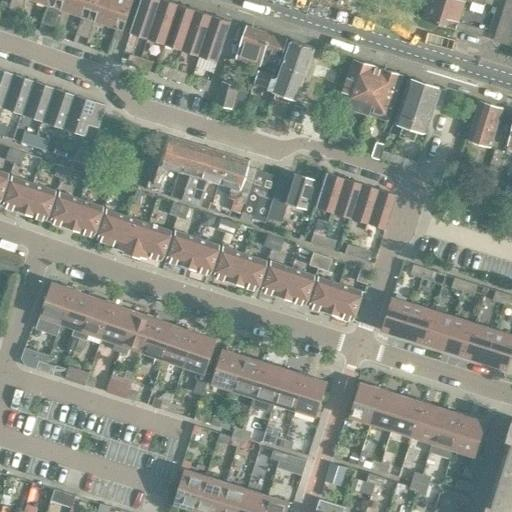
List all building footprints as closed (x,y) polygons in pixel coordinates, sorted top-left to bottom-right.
[(17,2),(12,0),(10,0),(7,11),(13,13),(17,2)] [(55,0),(54,6),(60,8),(82,15),(88,17),(93,0),(55,0)] [(93,0),(88,17),(94,19),(116,26),(123,29),(132,0),(93,0)] [(140,0),(130,31),(147,37),(159,0),(140,0)] [(159,0),(147,37),(165,43),(178,3),(169,0),(159,0)] [(427,3),(422,17),(455,28),(458,20),(464,0),(419,0),(427,3)] [(23,4),(17,2),(13,13),(20,15),(23,4)] [(60,8),(54,6),(48,3),(45,11),(51,13),(58,15),(60,8)] [(165,43),(182,49),(195,9),(178,3),(165,43)] [(511,8),(504,6),(501,14),(510,17),(511,12),(511,8)] [(182,49),(199,54),(212,14),(195,9),(182,49)] [(51,13),(45,11),(41,22),(48,24),(51,13)] [(58,15),(51,13),(48,24),(54,26),(58,15)] [(212,14),(199,54),(217,61),(231,21),(212,14)] [(501,14),(498,23),(508,26),(510,17),(501,14)] [(94,19),(88,17),(82,15),(79,22),(85,25),(92,27),(94,19)] [(472,25),(458,20),(455,28),(469,32),(472,25)] [(82,36),(85,25),(79,22),(75,34),(82,36)] [(498,23),(496,31),(505,34),(508,26),(498,23)] [(260,65),(262,60),(262,59),(279,64),(287,38),(246,24),(235,57),(248,61),(245,70),(252,72),(257,64),(260,65)] [(92,27),(85,25),(82,36),(88,38),(92,27)] [(482,36),(484,29),(472,25),(469,32),(482,36)] [(123,29),(116,26),(112,37),(119,39),(123,29)] [(493,40),(502,43),(505,34),(496,31),(493,40)] [(511,36),(505,34),(502,43),(511,46),(511,45),(511,36)] [(254,83),(276,90),(274,97),(286,102),(289,95),(297,97),(315,46),(291,39),(278,76),(275,78),(273,78),(274,76),(258,70),(254,83)] [(127,63),(138,67),(141,57),(130,53),(127,63)] [(141,57),(138,67),(149,71),(153,61),(141,57)] [(338,103),(388,120),(402,74),(353,59),(338,103)] [(161,75),(173,79),(176,69),(164,65),(161,75)] [(0,105),(11,73),(0,69),(0,105)] [(176,69),(173,79),(183,82),(187,72),(176,69)] [(11,73),(0,105),(0,106),(20,113),(31,80),(11,73)] [(195,86),(207,90),(210,80),(199,77),(195,86)] [(394,121),(403,124),(399,135),(414,140),(417,128),(426,131),(440,90),(438,86),(411,78),(408,80),(394,121)] [(31,80),(20,113),(40,120),(52,87),(31,80)] [(216,103),(232,108),(239,86),(223,81),(216,103)] [(72,94),(52,87),(40,120),(61,127),(72,94)] [(72,94),(61,127),(82,134),(86,123),(97,127),(105,105),(72,94)] [(468,139),(490,146),(502,107),(480,100),(468,139)] [(290,115),(298,118),(302,106),(294,104),(290,115)] [(19,141),(32,146),(35,136),(23,131),(19,141)] [(328,141),(343,147),(346,137),(331,132),(328,141)] [(168,168),(178,171),(187,141),(167,135),(152,181),(163,184),(168,168)] [(35,136),(32,146),(45,150),(48,140),(35,136)] [(190,203),(192,197),(194,189),(207,150),(207,147),(187,141),(178,171),(187,174),(184,184),(181,194),(180,196),(179,199),(184,201),(190,203)] [(371,156),(379,159),(384,143),(376,141),(371,156)] [(4,159),(12,161),(16,150),(8,147),(4,159)] [(204,180),(218,184),(228,153),(207,147),(207,150),(194,189),(192,197),(190,203),(199,205),(200,202),(200,200),(203,190),(201,190),(204,180)] [(72,159),(85,164),(88,154),(75,149),(72,159)] [(382,151),(380,157),(404,165),(414,168),(415,165),(416,161),(383,149),(382,151)] [(16,150),(12,161),(20,164),(24,152),(16,150)] [(228,153),(218,184),(229,187),(227,195),(226,197),(232,199),(228,214),(227,214),(239,219),(249,222),(250,218),(251,215),(258,195),(247,192),(255,168),(246,165),(247,159),(228,153)] [(52,175),(60,177),(64,166),(56,163),(52,175)] [(64,166),(60,177),(69,180),(72,169),(64,166)] [(313,206),(331,211),(342,177),(324,171),(313,206)] [(293,173),(289,184),(277,180),(266,216),(279,220),(285,202),(304,208),(313,179),(293,173)] [(32,183),(11,176),(1,204),(22,211),(32,183)] [(331,211),(348,217),(359,182),(342,177),(331,211)] [(449,186),(461,189),(463,182),(452,178),(449,186)] [(99,190),(107,193),(111,182),(103,179),(99,190)] [(111,182),(107,193),(115,196),(119,185),(111,182)] [(348,217),(365,222),(376,188),(359,182),(348,217)] [(53,190),(32,183),(22,211),(43,218),(53,190)] [(376,188),(365,222),(384,228),(395,194),(376,188)] [(492,197),(511,203),(511,193),(505,191),(495,188),(492,197)] [(131,201),(138,204),(142,192),(135,190),(131,201)] [(79,199),(58,192),(49,220),(70,227),(79,199)] [(253,218),(264,221),(271,199),(259,196),(253,218)] [(100,206),(79,199),(70,227),(91,234),(100,206)] [(168,214),(175,216),(179,205),(171,202),(168,214)] [(179,205),(175,216),(184,219),(187,207),(179,205)] [(126,216),(105,209),(96,237),(116,244),(117,244),(126,216)] [(203,212),(199,224),(206,226),(212,223),(214,215),(203,212)] [(147,223),(126,216),(117,244),(116,244),(116,247),(121,249),(121,250),(136,256),(147,223)] [(215,229),(223,232),(227,221),(219,218),(215,229)] [(227,221),(223,232),(231,235),(235,223),(227,221)] [(168,230),(147,223),(136,256),(137,256),(137,254),(143,256),(144,253),(159,258),(168,230)] [(195,237),(174,230),(165,259),(186,266),(195,237)] [(309,242),(320,246),(324,236),(312,232),(309,242)] [(262,245),(271,248),(274,237),(266,234),(262,245)] [(324,236),(320,246),(332,250),(335,240),(324,236)] [(216,244),(195,237),(186,266),(207,273),(216,244)] [(274,237),(271,248),(278,251),(282,239),(274,237)] [(343,253),(355,257),(358,247),(346,243),(343,253)] [(243,253),(222,246),(212,274),(233,281),(243,253)] [(358,247),(355,257),(366,261),(369,251),(358,247)] [(263,260),(243,253),(233,281),(254,288),(263,260)] [(307,264),(317,267),(320,256),(311,253),(307,264)] [(0,269),(13,272),(16,260),(0,255),(0,269)] [(320,256),(317,267),(326,270),(329,259),(320,256)] [(290,268),(269,261),(260,289),(281,296),(290,268)] [(410,273),(421,277),(424,267),(413,263),(410,273)] [(424,267),(421,277),(433,281),(436,271),(424,267)] [(311,275),(290,268),(281,296),(302,303),(311,275)] [(356,280),(365,283),(369,271),(359,268),(356,280)] [(451,286),(463,290),(466,280),(454,276),(451,286)] [(307,305),(328,312),(337,284),(316,277),(307,305)] [(466,280),(463,290),(474,294),(477,284),(466,280)] [(57,334),(61,322),(73,288),(52,281),(40,315),(36,326),(57,334)] [(337,284),(328,312),(349,319),(359,291),(337,284)] [(73,335),(79,337),(93,295),(73,288),(61,322),(75,327),(73,335)] [(492,299),(504,303),(507,293),(496,289),(492,299)] [(90,332),(102,337),(114,303),(93,295),(79,337),(87,340),(90,332)] [(381,329),(403,336),(413,303),(392,296),(381,329)] [(113,347),(120,350),(134,310),(114,303),(102,337),(115,341),(113,347)] [(403,336),(423,342),(434,309),(413,303),(403,336)] [(423,342),(444,349),(455,316),(434,309),(423,342)] [(128,346),(143,351),(155,317),(134,310),(120,350),(126,352),(128,346)] [(444,349),(465,355),(475,322),(455,316),(444,349)] [(153,363),(161,366),(175,324),(155,317),(143,351),(156,355),(153,363)] [(465,355),(485,362),(496,329),(475,322),(465,355)] [(170,361),(184,365),(196,331),(175,324),(161,366),(168,368),(170,361)] [(511,333),(496,329),(485,362),(507,369),(511,352),(511,333)] [(196,331),(184,365),(197,370),(194,379),(197,380),(193,391),(202,394),(209,373),(205,371),(217,339),(196,331)] [(69,338),(67,343),(67,349),(74,351),(74,350),(79,337),(73,335),(69,338)] [(211,382),(233,389),(244,355),(222,348),(211,382)] [(233,389),(253,396),(264,361),(244,355),(233,389)] [(36,368),(44,371),(46,363),(38,360),(36,368)] [(271,412),(274,402),(285,368),(264,361),(253,396),(250,405),(271,412)] [(46,363),(44,371),(52,374),(55,365),(46,363)] [(52,374),(64,377),(68,368),(67,368),(55,364),(55,365),(52,374)] [(64,377),(85,384),(88,376),(88,371),(68,365),(67,368),(68,368),(64,377)] [(274,402),(295,409),(305,374),(285,368),(274,402)] [(305,374),(295,409),(316,415),(327,381),(305,374)] [(88,376),(85,384),(93,387),(96,378),(88,376)] [(127,397),(129,389),(132,380),(124,378),(122,386),(109,382),(106,391),(127,397)] [(349,415),(371,422),(381,388),(360,381),(349,415)] [(371,422),(391,429),(402,394),(381,388),(371,422)] [(129,389),(127,397),(135,400),(137,391),(129,389)] [(391,429),(412,435),(423,401),(402,394),(391,429)] [(151,405),(169,411),(171,402),(154,397),(151,405)] [(412,435),(433,442),(443,407),(423,401),(412,435)] [(171,402),(169,411),(176,413),(178,404),(171,402)] [(443,407),(433,442),(429,451),(450,458),(453,448),(464,414),(443,407)] [(194,419),(202,421),(205,413),(196,410),(194,419)] [(214,414),(211,423),(220,426),(223,417),(214,414)] [(486,421),(464,414),(453,448),(475,455),(486,421)] [(511,440),(511,441),(488,511),(511,511),(511,417),(505,438),(511,440)] [(191,432),(200,435),(203,427),(194,424),(191,432)] [(234,426),(231,436),(240,438),(243,429),(234,426)] [(243,429),(240,438),(248,441),(251,431),(243,429)] [(229,443),(237,445),(240,438),(231,436),(229,443)] [(274,444),(283,447),(285,438),(277,436),(274,444)] [(240,438),(237,445),(246,448),(248,441),(240,438)] [(285,438),(283,447),(291,449),(293,441),(285,438)] [(270,457),(278,460),(281,451),(273,449),(270,457)] [(332,457),(341,460),(343,452),(335,449),(332,457)] [(281,451),(278,460),(275,471),(283,474),(289,454),(281,451)] [(351,452),(348,461),(357,464),(359,455),(351,452)] [(370,468),(378,470),(380,462),(373,459),(370,468)] [(328,470),(326,478),(334,480),(337,481),(342,466),(339,465),(331,462),(328,470)] [(380,462),(378,470),(386,473),(389,464),(380,462)] [(173,502),(195,509),(206,475),(184,468),(173,502)] [(414,471),(412,479),(420,482),(423,474),(414,471)] [(366,481),(374,483),(377,475),(368,472),(366,481)] [(423,474),(420,482),(428,485),(431,476),(423,474)] [(195,509),(203,511),(216,511),(226,481),(206,475),(195,509)] [(377,475),(374,483),(382,486),(385,477),(377,475)] [(454,486),(463,489),(465,481),(457,478),(454,486)] [(409,488),(417,490),(420,482),(412,479),(409,488)] [(216,511),(239,511),(247,488),(226,481),(216,511)] [(465,481),(463,489),(471,492),(473,483),(465,481)] [(420,482),(417,490),(425,493),(428,485),(420,482)] [(50,499),(65,504),(71,506),(75,495),(64,491),(54,488),(52,494),(51,496),(51,498),(50,499)] [(239,511),(261,511),(267,494),(247,488),(239,511)] [(450,500),(459,502),(461,494),(453,491),(450,500)] [(267,494),(261,511),(285,511),(289,501),(267,494)] [(461,494),(459,502),(467,505),(469,497),(461,494)] [(342,511),(344,506),(319,498),(314,511),(342,511)] [(0,511),(8,511),(11,505),(0,502),(0,511)] [(26,503),(23,511),(32,511),(34,505),(26,503)] [(100,503),(96,511),(107,511),(109,508),(109,506),(100,503)]
